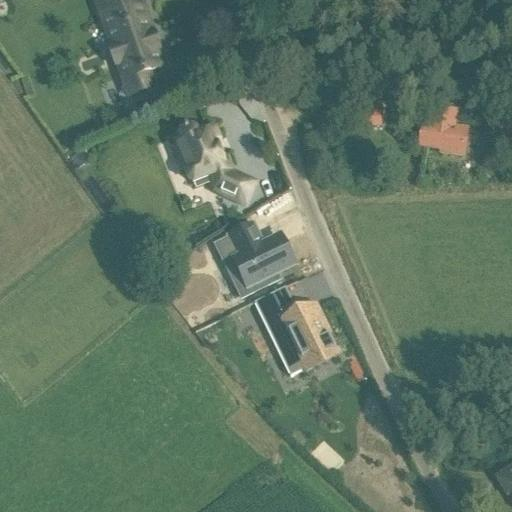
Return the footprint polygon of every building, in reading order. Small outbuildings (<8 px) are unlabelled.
[(126,9),(123,0),(95,0),(102,20),(103,20),(113,47),(110,48),(116,67),(129,63),(134,79),(163,68),(157,51),(159,50),(153,35),(152,35),(145,18),(133,22),(129,8),(126,9)] [(153,0),(132,0),(135,11),(155,7),(153,0)] [(154,0),(160,17),(191,6),(188,0),(154,0)] [(374,132),(377,111),(351,107),(348,129),(374,132)] [(432,127),(425,126),(422,147),(465,154),(468,132),(453,130),(456,114),(434,111),(432,127)] [(511,125),(504,124),(501,144),(511,145),(511,125)] [(182,140),(179,141),(195,184),(209,179),(214,191),(243,205),(253,183),(230,172),(213,128),(199,133),(197,128),(192,126),(183,130),(180,135),(182,140)] [(252,226),(214,244),(242,300),(280,282),(277,276),(294,267),(283,244),(265,252),(252,226)] [(218,284),(201,293),(223,335),(240,327),(218,284)] [(285,290),(255,305),(267,330),(277,325),(290,350),(279,355),(291,378),(337,356),(315,309),(299,317),(285,290)] [(504,484),(500,486),(508,498),(511,496),(511,498),(511,472),(501,480),(504,484)]
